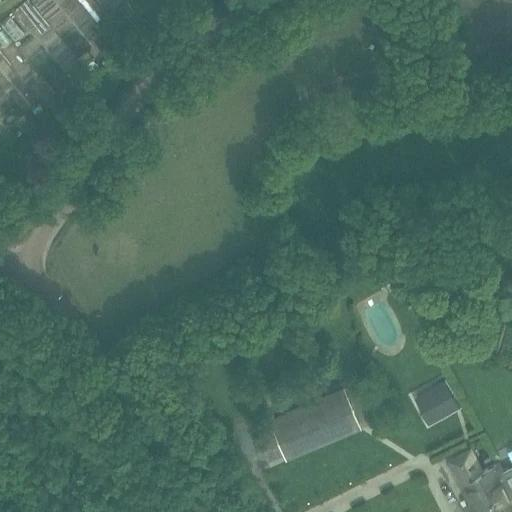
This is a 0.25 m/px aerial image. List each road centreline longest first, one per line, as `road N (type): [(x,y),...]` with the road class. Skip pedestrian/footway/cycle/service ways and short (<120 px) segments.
road 1 (tertiary): [(17,270),(164,69),(270,0)]
road 2 (tertiary): [(203,511),(61,310),(17,270)]
